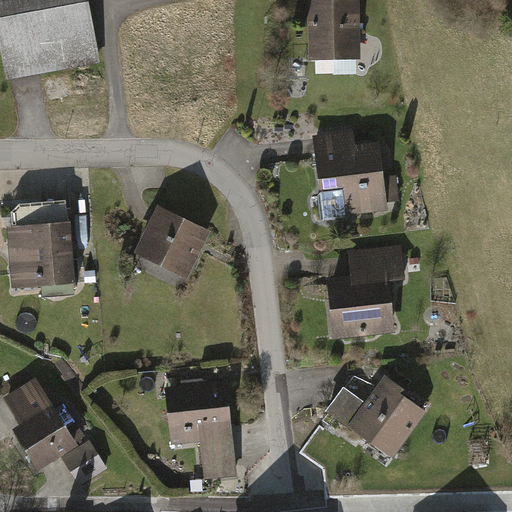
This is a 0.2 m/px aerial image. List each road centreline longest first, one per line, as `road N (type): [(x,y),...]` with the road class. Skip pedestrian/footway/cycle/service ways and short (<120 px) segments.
road 1 (residential): [(0,156),(185,155),(234,182),(258,224),(290,506)]
road 2 (residential): [(290,506),(0,508)]
road 3 (residential): [(511,502),(290,506)]
